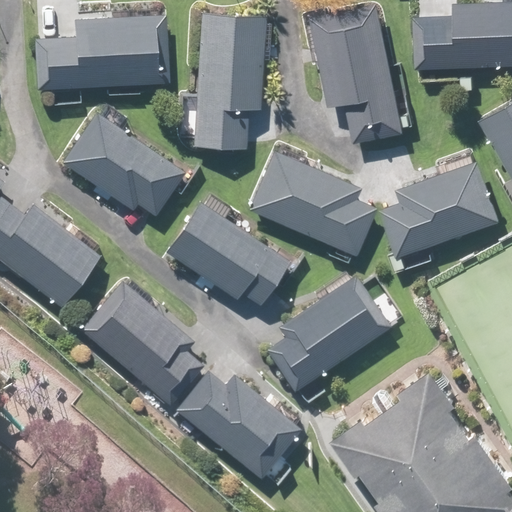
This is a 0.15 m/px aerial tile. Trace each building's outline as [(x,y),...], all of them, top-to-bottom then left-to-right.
[(411,128),(386,0),(368,0),(318,10),(336,102),(351,99),(358,138),(411,128)] [(408,15),(410,70),(511,66),(511,0),(498,0),(447,2),(447,14),(408,15)] [(205,6),(197,141),(250,144),(253,103),(265,104),(270,10),(205,6)] [(38,34),(41,86),(173,79),(169,7),(77,12),(78,32),(38,34)] [(511,99),(474,120),(511,187),(511,99)] [(190,165),(102,105),(66,156),(137,206),(142,199),(158,210),(190,165)] [(279,144),(252,204),(359,251),(381,203),(360,195),(366,183),(279,144)] [(379,211),(395,258),(499,222),(476,159),(394,188),(399,203),(379,211)] [(0,167),(0,251),(65,302),(106,251),(38,197),(28,209),(0,186),(0,184),(8,174),(0,167)] [(298,255),(205,194),(170,247),(242,295),(246,288),(267,302),(298,255)] [(268,344),(299,387),(393,321),(356,269),(280,323),(286,331),(268,344)] [(126,275),(85,322),(174,399),(209,360),(190,343),(196,336),(126,275)] [(211,362),(178,404),(266,473),(307,421),(239,368),(231,378),(211,362)] [(333,435),(389,511),(511,511),(511,473),(433,366),(333,435)]
